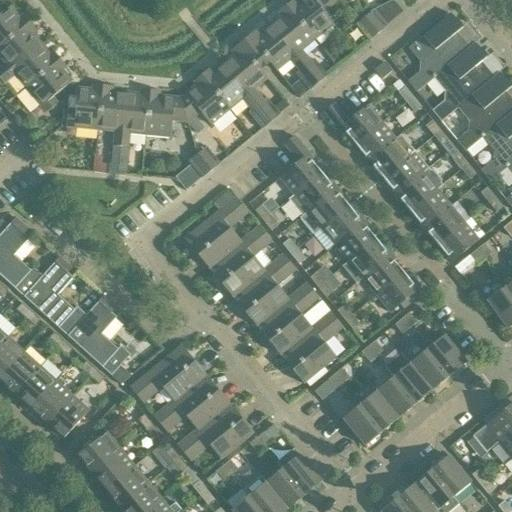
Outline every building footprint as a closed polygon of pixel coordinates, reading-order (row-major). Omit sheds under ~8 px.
[(293,0),(285,6),(314,42),(333,26),(322,12),(334,3),(329,0),(300,0),(295,4),(293,0)] [(395,4),(379,18),(386,27),(403,13),(395,4)] [(280,16),(270,25),(304,68),(310,63),(302,52),(314,42),(285,6),(278,13),(280,16)] [(0,47),(30,23),(23,16),(20,18),(11,7),(0,15),(0,47)] [(373,11),(364,18),(377,34),(386,27),(379,18),(373,11)] [(420,74),(408,83),(417,94),(435,80),(434,79),(470,50),(469,50),(457,34),(463,29),(451,15),(409,49),(421,63),(420,74)] [(377,34),(364,18),(355,26),(368,41),(377,34)] [(0,78),(41,45),(32,33),(36,31),(30,23),(0,47),(0,57),(6,64),(0,68),(0,78)] [(255,30),(248,37),(277,72),(290,61),(299,72),(304,68),(270,25),(259,34),(255,30)] [(15,76),(25,88),(60,60),(54,53),(50,55),(41,45),(0,78),(0,85),(4,85),(15,76)] [(233,55),(222,64),(257,106),(263,101),(254,90),(266,79),(238,45),(230,51),(233,55)] [(444,103),(432,112),(441,123),(458,109),(458,108),(494,79),(493,79),(481,64),(487,59),(475,45),(469,50),(470,50),(434,79),(435,80),(445,92),(444,103)] [(60,60),(25,88),(46,114),(58,104),(53,98),(72,82),(63,71),(66,68),(60,60)] [(375,70),(382,80),(391,72),(384,63),(375,70)] [(209,70),(201,76),(229,110),(242,100),(251,111),(257,106),(222,64),(212,73),(209,70)] [(468,132),(456,141),(465,152),(482,138),(511,112),(511,101),(505,93),(511,88),(499,74),(493,79),(494,79),(458,108),(458,109),(469,122),(468,132)] [(180,99),(187,123),(188,124),(198,135),(205,129),(195,118),(200,114),(210,126),(229,110),(201,76),(194,82),(197,86),(180,99)] [(299,80),(290,88),(298,98),(308,90),(299,80)] [(78,97),(70,96),(66,128),(98,131),(103,87),(94,86),(93,91),(79,89),(78,97)] [(112,87),(103,87),(98,131),(115,132),(114,147),(120,148),(126,94),(112,92),(112,87)] [(398,94),(406,104),(413,99),(405,88),(398,94)] [(140,95),(126,94),(120,148),(128,149),(129,134),(146,136),(150,91),(141,90),(140,95)] [(160,92),(150,91),(146,136),(170,138),(172,122),(187,123),(180,99),(160,97),(160,92)] [(413,99),(406,104),(414,113),(420,108),(413,99)] [(283,101),(274,108),(279,115),(284,111),(289,107),(283,101)] [(341,130),(354,147),(381,125),(367,107),(347,123),(333,105),(323,113),(339,132),(341,130)] [(498,157),(480,171),(489,182),(506,168),(511,162),(511,112),(482,138),(498,157)] [(425,127),(433,137),(440,131),(432,122),(425,127)] [(354,147),(368,163),(395,141),(381,125),(354,147)] [(440,131),(433,137),(440,146),(447,140),(440,131)] [(368,163),(381,179),(414,152),(401,136),(395,141),(368,163)] [(288,201),(320,174),(307,157),(309,156),(294,138),(284,146),(299,163),(279,179),(293,196),(288,201)] [(114,147),(112,165),(118,166),(120,148),(114,147)] [(118,166),(118,173),(125,174),(128,149),(120,148),(118,166)] [(381,179),(395,196),(422,174),(428,169),(414,152),(381,179)] [(454,176),(460,170),(467,165),(459,155),(452,160),(453,162),(447,167),(454,176)] [(188,165),(200,180),(211,172),(198,156),(188,165)] [(104,164),(104,174),(117,175),(118,173),(118,166),(112,165),(104,164)] [(467,165),(460,170),(468,180),(474,174),(467,165)] [(298,219),(299,219),(334,190),(320,174),(288,201),(301,217),(298,219)] [(395,196),(409,212),(436,190),(422,174),(395,196)] [(479,194),(487,204),(494,198),(486,188),(479,194)] [(299,219),(313,236),(348,207),(334,190),(299,219)] [(409,212),(423,229),(450,207),(436,190),(409,212)] [(209,270),(212,267),(212,266),(241,243),(240,243),(229,229),(248,213),(236,199),(234,200),(227,192),(215,202),(222,210),(185,240),(186,241),(189,239),(201,253),(198,256),(209,270)] [(494,198),(487,204),(495,213),(502,207),(494,198)] [(255,212),(263,222),(269,216),(261,207),(255,212)] [(321,230),(334,246),(361,223),(348,207),(313,236),(313,237),(321,230)] [(423,229),(436,246),(463,223),(450,207),(423,229)] [(269,216),(263,222),(270,231),(277,226),(269,216)] [(0,235),(0,276),(24,297),(42,277),(42,276),(33,268),(30,272),(14,257),(29,240),(21,232),(25,228),(15,219),(0,235)] [(334,246),(348,263),(375,240),(361,223),(334,246)] [(463,223),(436,246),(450,263),(478,241),(463,223)] [(511,235),(511,226),(509,223),(502,228),(510,238),(511,235)] [(241,243),(212,266),(212,267),(225,282),(221,285),(232,298),(236,295),(235,295),(264,271),(263,271),(252,257),(271,242),(259,227),(240,243),(241,243)] [(281,245),(290,255),(297,250),(288,239),(281,245)] [(348,263),(362,280),(389,257),(375,240),(348,263)] [(483,245),(476,250),(483,259),(490,254),(483,245)] [(297,250),(290,255),(297,264),(311,254),(304,246),(298,251),(297,250)] [(483,259),(476,250),(469,256),(454,268),(462,277),(483,259)] [(255,327),(259,324),(287,300),(287,299),(276,286),(294,270),(282,255),(263,271),(264,271),(235,295),(236,295),(248,310),(244,313),(255,327)] [(362,280),(376,297),(403,274),(389,257),(362,280)] [(24,297),(67,337),(86,316),(76,307),(74,310),(57,296),(73,279),(64,272),(69,267),(58,258),(42,276),(42,277),(24,297)] [(309,278),(317,288),(324,283),(315,273),(309,278)] [(403,274),(376,297),(389,313),(416,290),(403,274)] [(81,286),(81,292),(86,296),(92,289),(84,282),(81,286)] [(324,283),(317,288),(325,297),(332,292),(324,283)] [(279,356),(283,353),(282,352),(311,329),(310,328),(329,313),(305,284),(287,299),(287,300),(259,324),(272,339),(268,342),(279,356)] [(511,325),(511,298),(504,288),(486,301),(507,330),(511,325)] [(86,316),(67,337),(110,375),(119,366),(129,355),(119,346),(117,349),(101,334),(115,318),(108,311),(112,307),(102,298),(86,316)] [(15,311),(25,319),(30,313),(21,304),(15,311)] [(337,311),(345,321),(352,316),(344,306),(337,311)] [(30,313),(25,319),(33,327),(39,321),(30,313)] [(282,352),(283,353),(295,368),(291,371),(302,384),(334,357),(323,343),(342,328),(329,313),(310,328),(311,329),(282,352)] [(408,314),(401,320),(409,329),(415,323),(408,314)] [(352,316),(345,321),(353,331),(360,325),(352,316)] [(409,329),(401,320),(394,325),(402,334),(409,329)] [(47,339),(57,348),(62,342),(53,333),(47,339)] [(443,336),(426,350),(448,377),(465,364),(443,336)] [(0,379),(23,353),(7,339),(0,346),(0,379)] [(62,342),(57,348),(65,356),(71,350),(62,342)] [(375,342),(368,347),(375,356),(382,350),(375,342)] [(375,356),(368,347),(361,353),(369,362),(375,356)] [(162,389),(173,403),(202,380),(203,381),(206,378),(195,364),(191,367),(179,352),(182,349),(181,348),(131,390),(144,405),(162,389)] [(426,350),(409,364),(432,391),(448,377),(426,350)] [(0,387),(12,398),(39,368),(23,353),(0,379),(0,383),(2,385),(0,387)] [(79,368),(89,377),(94,371),(85,362),(79,368)] [(409,364),(392,377),(415,405),(432,391),(409,364)] [(119,366),(110,375),(121,385),(131,377),(119,366)] [(26,406),(30,410),(55,382),(39,368),(12,398),(23,408),(26,406)] [(341,369),(334,375),(342,384),(349,378),(341,369)] [(94,371),(89,377),(97,384),(102,378),(94,371)] [(342,384),(334,375),(314,392),(321,401),(335,389),(342,384)] [(392,377),(376,391),(398,419),(415,405),(392,377)] [(185,418),(196,431),(197,432),(226,409),(230,406),(218,392),(215,395),(203,381),(202,380),(173,403),(154,418),(167,434),(185,418)] [(32,416),(44,427),(71,396),(55,382),(30,410),(34,413),(32,416)] [(376,391),(359,405),(381,432),(398,419),(376,391)] [(71,396),(44,427),(55,437),(57,434),(62,439),(87,411),(71,396)] [(511,404),(484,428),(497,444),(511,431),(511,404)] [(381,432),(359,405),(342,419),(365,446),(381,432)] [(197,432),(196,431),(178,447),(190,462),(209,447),(221,461),(253,434),(242,421),(238,424),(226,409),(197,432)] [(138,420),(146,430),(152,425),(144,415),(138,420)] [(152,425),(146,430),(153,440),(160,435),(152,425)] [(511,431),(497,444),(510,460),(511,458),(511,431)] [(79,464),(89,477),(121,451),(107,433),(78,457),(82,462),(79,464)] [(263,433),(256,439),(264,448),(271,442),(263,433)] [(264,448),(256,439),(250,444),(257,453),(264,448)] [(165,454),(173,464),(179,459),(171,449),(165,454)] [(102,486),(106,491),(135,467),(121,451),(89,477),(99,489),(102,486)] [(299,455),(282,470),(304,497),(321,482),(299,455)] [(448,456),(431,471),(453,498),(471,483),(448,456)] [(180,473),(186,480),(193,475),(179,459),(173,464),(180,473)] [(230,461),(223,467),(230,476),(238,470),(230,461)] [(107,498),(117,510),(149,484),(135,467),(106,491),(109,495),(107,498)] [(230,476),(223,467),(217,472),(225,481),(230,476)] [(282,470),(265,484),(287,511),(304,497),(282,470)] [(431,471),(415,484),(437,511),(450,511),(459,505),(453,498),(431,471)] [(472,476),(479,485),(485,480),(478,471),(472,476)] [(192,487),(200,497),(207,492),(198,482),(193,475),(186,480),(192,487)] [(485,480),(479,485),(487,496),(494,491),(485,480)] [(147,511),(162,500),(149,484),(117,510),(118,511),(147,511)] [(265,484),(248,498),(260,511),(285,511),(287,511),(265,484)] [(437,511),(415,484),(398,498),(409,511),(437,511)] [(202,511),(203,511),(215,511),(220,508),(214,501),(207,492),(200,497),(208,506),(202,511)] [(260,511),(248,498),(232,511),(260,511)] [(409,511),(398,498),(381,511),(409,511)] [(180,511),(181,511),(175,503),(169,508),(162,500),(147,511),(180,511)] [(498,508),(500,511),(510,511),(511,511),(504,503),(498,508)]
